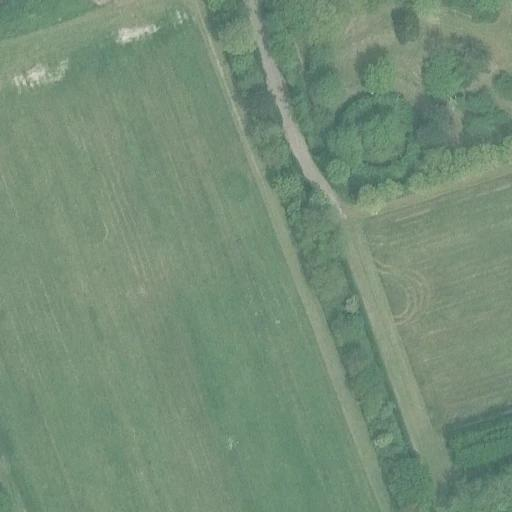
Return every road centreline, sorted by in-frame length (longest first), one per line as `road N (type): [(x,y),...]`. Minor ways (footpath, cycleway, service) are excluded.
road 1 (track): [(369,235),(304,167),(249,0)]
road 2 (track): [(0,47),(124,0)]
